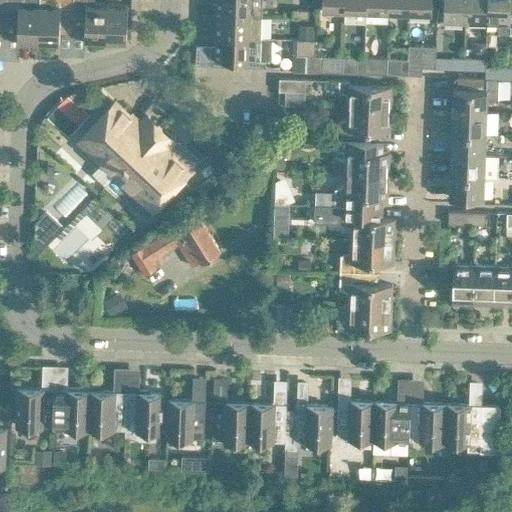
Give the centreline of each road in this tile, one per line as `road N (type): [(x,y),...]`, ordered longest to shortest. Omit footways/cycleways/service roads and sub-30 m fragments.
road 1 (residential): [(406,351),(45,336),(23,320),(14,289),(17,169)]
road 2 (residential): [(406,351),(415,78)]
road 3 (residential): [(17,169),(24,107),(44,84),(142,57),(160,41),(170,0)]
